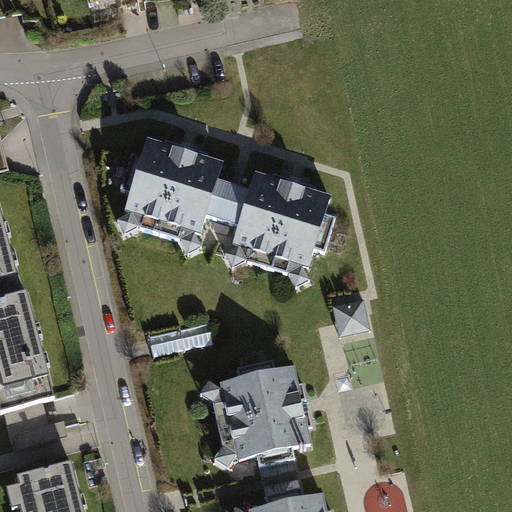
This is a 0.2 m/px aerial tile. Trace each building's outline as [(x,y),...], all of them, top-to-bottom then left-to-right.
[(236,192),(222,189),(229,167),(208,161),(209,155),(193,151),(191,156),(180,152),(181,147),(166,143),(164,149),(153,146),(148,163),(135,160),(124,196),(136,199),(131,217),(147,222),(143,235),(182,246),(185,234),(205,239),(210,222),(225,227),(236,192)] [(251,197),(236,192),(225,227),(242,232),(236,251),(254,256),(251,267),(291,279),(293,269),(312,274),(318,256),(328,259),(338,224),(330,221),(336,201),(317,196),(319,189),(303,185),(301,191),(289,188),(291,182),(275,177),(274,183),(257,178),(251,197)] [(2,195),(0,195),(0,309),(29,302),(2,195)] [(63,405),(36,301),(0,309),(0,390),(3,390),(10,418),(63,405)] [(363,302),(335,309),(342,340),(371,333),(363,302)] [(297,385),(292,367),(273,371),(271,362),(236,370),(238,380),(219,385),(224,408),(213,411),(221,446),(231,442),(235,463),(254,459),(257,469),(293,461),(291,451),(310,446),(306,426),(311,424),(302,383),(297,385)] [(89,511),(79,470),(26,484),(34,511),(33,511),(89,511)] [(329,511),(325,495),(305,498),(303,488),(267,496),(269,506),(250,511),(329,511)]
